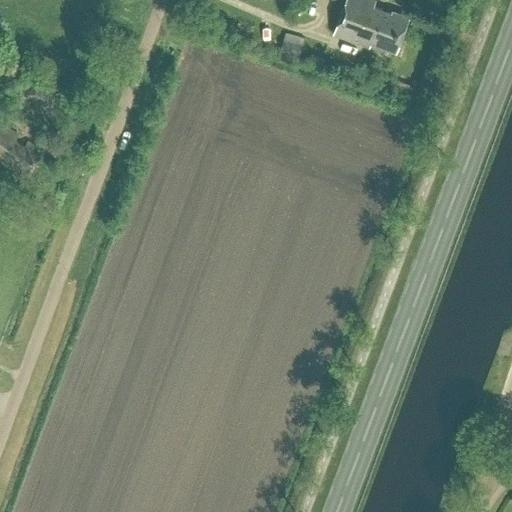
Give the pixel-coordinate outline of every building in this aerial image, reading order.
[(373,41),(397,50),(410,17),(376,4),(378,0),(377,0),(345,0),(333,34),(370,48),(373,41)] [(285,33),(278,56),(298,61),(304,38),(285,33)] [(32,79),(24,92),(34,98),(32,102),(55,116),(61,106),(56,104),(61,96),(32,79)] [(411,85),(397,81),(395,89),(408,93),(411,85)] [(3,123),(0,128),(0,160),(5,164),(6,162),(10,165),(9,166),(26,177),(27,176),(40,155),(33,150),(36,145),(27,139),(24,144),(15,139),(19,133),(3,123)]
